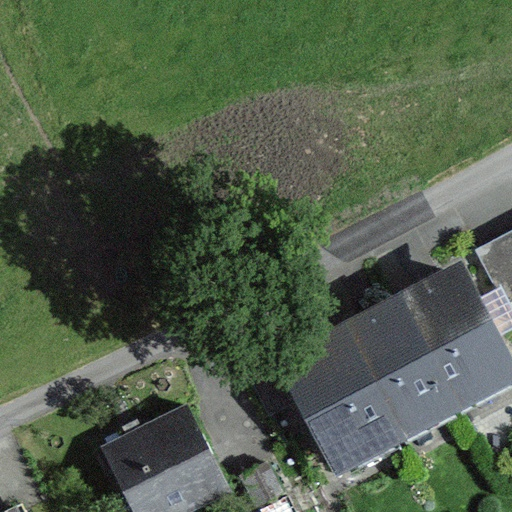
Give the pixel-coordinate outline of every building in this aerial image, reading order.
[(511,234),(476,253),(502,303),(511,297),(511,234)] [(507,371),(456,274),(400,303),(451,401),(507,371)] [(344,332),(395,430),(451,401),(400,303),(344,332)] [(285,363),(338,461),(395,430),(344,332),(285,363)] [(150,511),(187,494),(192,505),(229,487),(186,404),(101,449),(134,511),(150,511)]
